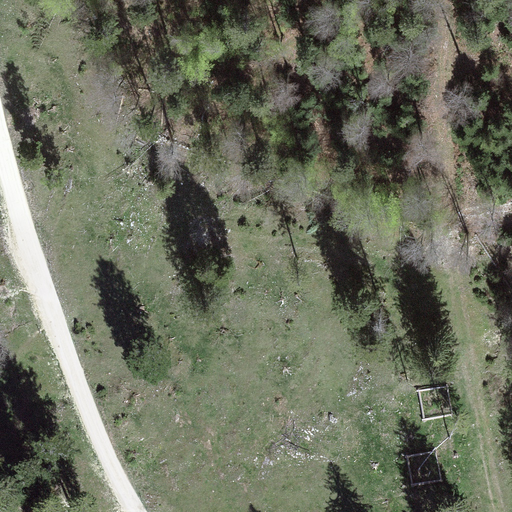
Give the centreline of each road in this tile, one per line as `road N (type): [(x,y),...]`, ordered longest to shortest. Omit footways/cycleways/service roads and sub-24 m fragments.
road 1 (track): [(453,0),(447,150),(469,371),(497,511)]
road 2 (unclassified): [(0,149),(39,288),(131,511)]
